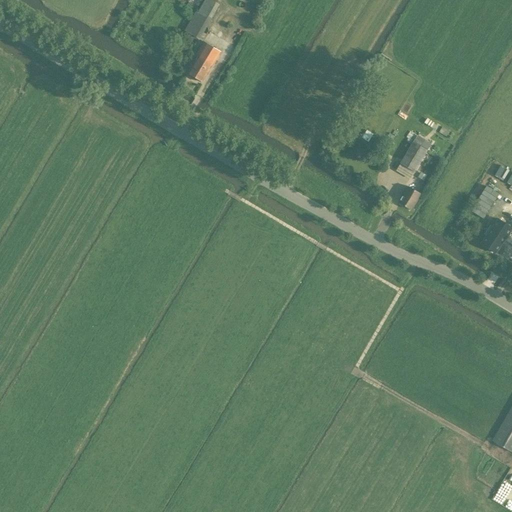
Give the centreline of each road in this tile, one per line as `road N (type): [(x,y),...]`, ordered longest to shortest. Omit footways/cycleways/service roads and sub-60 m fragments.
road 1 (tertiary): [(511,307),(189,137),(0,21)]
road 2 (track): [(354,369),(400,291),(225,190)]
